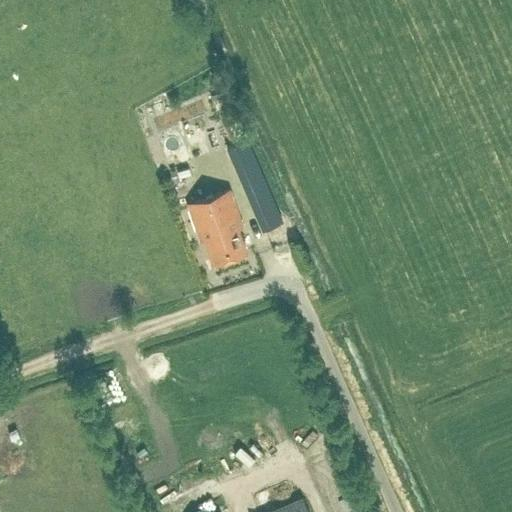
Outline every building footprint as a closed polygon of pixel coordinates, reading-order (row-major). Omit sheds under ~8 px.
[(266,226),(282,218),(245,137),(237,118),(222,125),(230,144),(229,144),(266,226)] [(167,183),(185,173),(178,160),(160,170),(167,183)] [(246,250),(238,227),(242,226),(230,187),(187,201),(200,239),(204,238),(212,261),(246,250)] [(212,482),(230,474),(226,465),(208,473),(212,482)] [(170,511),(172,511),(198,501),(192,485),(164,497),(170,511)] [(308,511),(302,496),(264,511),(308,511)]
